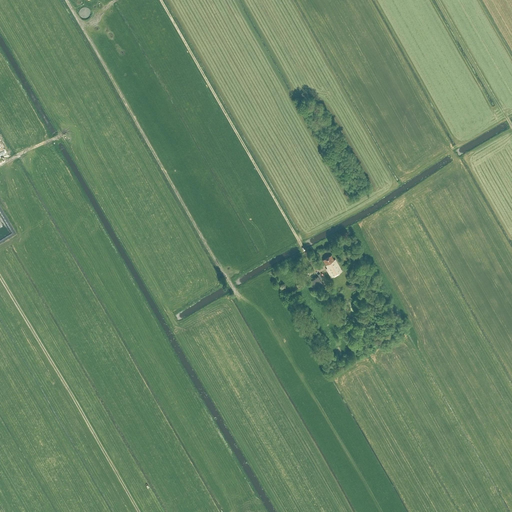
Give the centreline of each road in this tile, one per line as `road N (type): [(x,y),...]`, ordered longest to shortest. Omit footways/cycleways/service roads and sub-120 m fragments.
road 1 (track): [(280,511),(0,28)]
road 2 (track): [(315,268),(162,0)]
